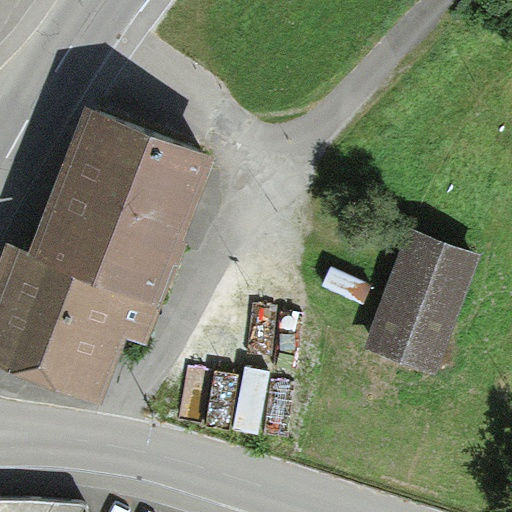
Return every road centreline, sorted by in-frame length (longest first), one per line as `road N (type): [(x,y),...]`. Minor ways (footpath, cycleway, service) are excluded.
road 1 (tertiary): [(0,428),(148,452),(337,511)]
road 2 (tertiary): [(103,0),(0,167)]
